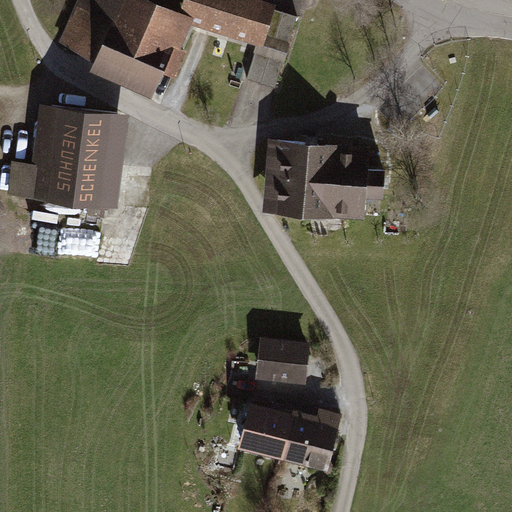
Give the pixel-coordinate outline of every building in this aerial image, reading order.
[(143,0),(84,0),(66,45),(153,81),(159,66),(168,69),(185,17),(176,13),(143,0)] [(296,18),(242,0),(180,0),(176,13),(185,17),(255,45),(244,78),(272,89),(296,18)] [(84,216),(99,217),(111,115),(43,107),(35,168),(6,165),(0,210),(34,213),(35,202),(85,208),(84,216)] [(301,209),(305,145),(271,143),(267,207),(301,209)] [(370,147),(305,145),(301,209),(361,213),(362,198),(381,198),(382,172),(369,172),(370,147)] [(257,343),(254,379),(304,383),(307,348),(257,343)] [(232,439),(241,441),(251,405),(241,402),(232,439)] [(271,426),(250,421),(244,444),(268,449),(266,456),(321,469),(334,416),(314,412),(310,427),(274,418),(271,426)]
